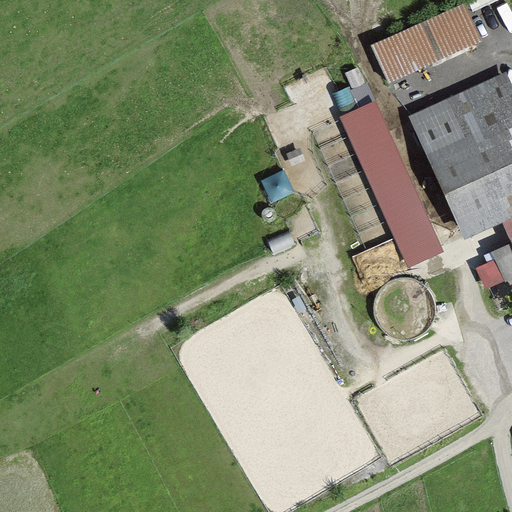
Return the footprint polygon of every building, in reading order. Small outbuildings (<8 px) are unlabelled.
[(394,79),(485,36),(467,0),(464,0),(376,42),(394,79)] [(511,81),(509,74),(410,116),(464,241),(502,224),(511,246),(511,81)] [(376,104),(340,120),(408,270),(445,254),(376,104)] [(277,201),(298,192),(287,166),(266,176),(277,201)] [(496,256),(479,264),(490,288),(508,280),(496,256)] [(427,288),(418,282),(408,280),(397,281),(387,286),(380,294),(375,303),(374,313),(376,323),(381,332),(389,338),(398,342),(409,343),(418,341),(427,335),(433,327),(437,318),(437,307),(434,297),(427,288)]
